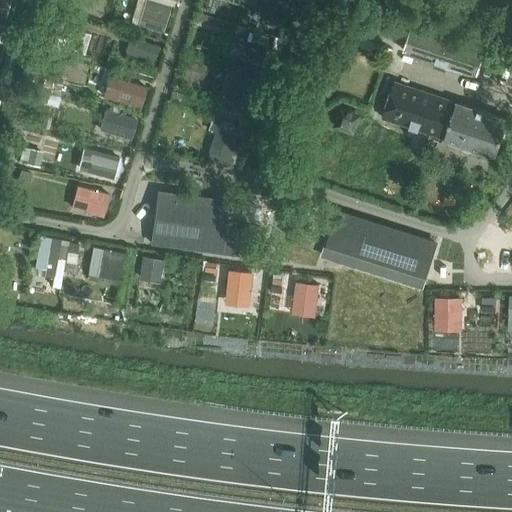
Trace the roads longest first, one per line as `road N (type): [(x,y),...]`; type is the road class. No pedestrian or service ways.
road 1 (motorway): [(511,480),(229,453),(0,417)]
road 2 (track): [(410,220),(424,161),(414,138),(362,105),(296,127)]
road 3 (motorway): [(0,487),(142,511)]
